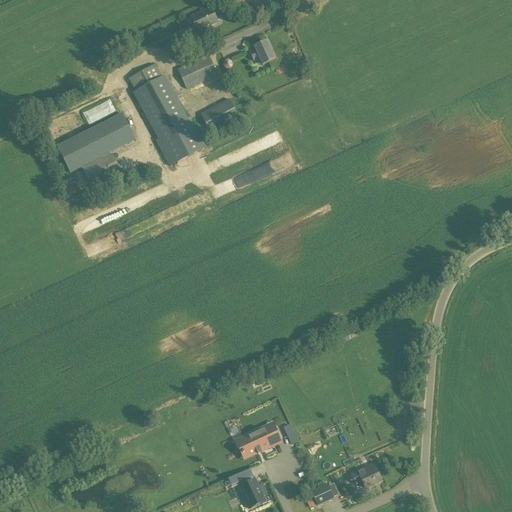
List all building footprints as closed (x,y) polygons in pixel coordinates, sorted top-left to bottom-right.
[(207,30),(206,28),(217,23),(211,9),(191,18),(198,34),(207,30)] [(249,53),(253,62),(260,59),(263,66),(274,60),(266,43),(255,48),(256,50),(249,53)] [(217,76),(208,56),(177,70),(187,90),(198,85),(211,79),(217,76)] [(227,69),(231,68),(232,65),(231,62),(228,60),(225,61),(223,64),(224,67),(227,69)] [(155,65),(128,80),(160,139),(157,141),(171,167),(206,148),(192,122),(187,125),(155,65)] [(82,112),(88,125),(116,111),(109,99),(82,112)] [(239,120),(229,100),(200,115),(210,135),(239,120)] [(121,114),(56,146),(70,173),(135,141),(121,114)] [(259,140),(249,144),(252,152),(262,148),(259,140)] [(91,187),(121,172),(111,154),(81,169),(91,187)] [(349,332),(337,338),(340,344),(352,338),(349,332)] [(261,451),(280,443),(272,426),(243,440),(245,445),(240,447),(242,452),(241,452),(243,455),(245,459),(257,453),(261,451)] [(362,483),(365,489),(381,482),(373,464),(351,473),(356,485),(362,483)] [(250,469),(228,480),(231,487),(253,477),(250,469)] [(249,509),(254,507),(265,502),(262,496),(267,494),(263,484),(258,486),(255,480),(239,487),(239,488),(243,495),(246,502),(249,509)] [(311,493),(318,508),(334,500),(327,485),(311,493)]
